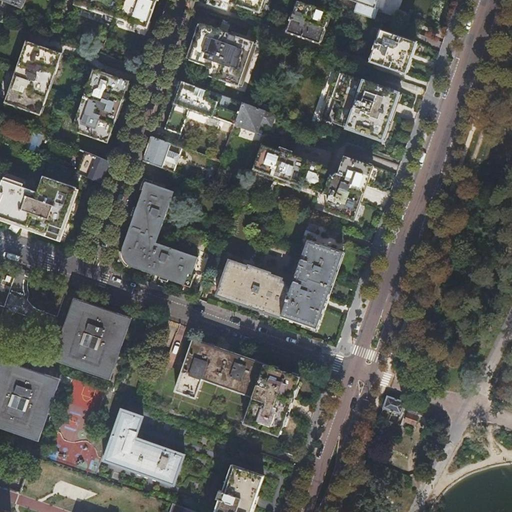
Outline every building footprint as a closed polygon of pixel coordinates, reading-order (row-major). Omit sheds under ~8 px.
[(156,0),(76,0),(76,2),(147,27),(153,11),(156,0)] [(259,11),(262,0),(209,0),(208,3),(221,7),(227,9),(229,4),(232,5),(233,2),(235,3),(234,4),(237,5),(237,4),(259,11)] [(290,19),(287,31),(319,42),(323,30),(324,31),(327,24),(326,24),(330,12),(297,0),(293,12),(292,11),(291,15),(289,19),(290,19)] [(357,4),(354,11),(374,18),(377,9),(382,11),(385,0),(351,0),(355,1),(354,3),(357,4)] [(219,70),(216,78),(221,80),(239,86),(254,42),(233,34),(201,23),(195,42),(189,59),(208,66),(219,70)] [(369,62),(404,74),(409,60),(411,56),(412,53),(411,53),(415,41),(381,29),(376,41),(375,41),(373,47),(374,48),(369,62)] [(26,40),(5,101),(40,114),(61,52),(26,40)] [(205,74),(216,78),(219,70),(208,66),(205,74)] [(93,68),(72,129),(108,142),(111,131),(124,93),(129,80),(93,68)] [(396,101),(399,92),(349,75),(339,71),(323,118),(382,139),(385,131),(396,101)] [(213,115),(235,123),(242,102),(227,96),(179,79),(177,87),(179,88),(174,102),(212,116),(213,115)] [(276,114),(269,112),(242,102),(235,123),(234,124),(257,132),(262,134),(262,133),(262,132),(262,130),(264,123),(270,125),(270,126),(271,126),(276,114)] [(40,132),(33,130),(25,151),(32,153),(40,132)] [(142,160),(174,171),(183,147),(151,136),(147,147),(142,160)] [(327,167),(321,165),(262,144),(257,158),(252,171),(309,192),(317,195),(318,191),(326,194),(327,203),(324,210),(353,221),(363,193),(373,164),(344,154),(338,170),(332,176),(325,173),(327,167)] [(77,171),(104,182),(107,175),(112,161),(85,151),(77,171)] [(219,167),(215,180),(228,184),(233,172),(219,167)] [(77,186),(65,182),(44,175),(38,190),(3,178),(0,185),(0,215),(4,217),(22,223),(48,232),(48,229),(61,234),(69,210),(77,186)] [(173,190),(146,181),(123,249),(122,250),(122,251),(122,253),(123,255),(123,256),(124,258),(125,259),(126,261),(127,262),(128,263),(129,264),(132,265),(155,273),(188,285),(198,256),(156,242),(173,190)] [(269,272),(261,270),(248,265),(247,266),(228,259),(216,294),(261,309),(272,313),(282,316),(299,321),(304,323),(304,324),(315,327),(316,327),(333,279),(342,251),(307,239),(298,264),(292,284),(289,287),(285,286),(284,282),(280,280),(281,278),(269,273),(269,272)] [(22,311),(26,298),(11,293),(15,282),(1,277),(0,279),(0,305),(3,307),(4,305),(22,311)] [(105,311),(86,304),(73,342),(113,355),(126,318),(105,311)] [(175,391),(194,397),(201,378),(252,396),(243,422),(279,435),(289,406),(300,375),(234,353),(194,339),(175,391)] [(57,359),(95,371),(100,356),(63,343),(57,359)] [(15,366),(1,403),(42,417),(54,380),(32,372),(15,366)] [(404,403),(387,396),(382,408),(400,415),(404,403)] [(0,425),(23,433),(28,418),(0,408),(0,425)] [(132,413),(121,410),(103,460),(174,484),(184,455),(135,438),(142,417),(132,413)] [(415,420),(406,417),(404,424),(413,427),(415,420)] [(219,499),(214,511),(250,511),(255,499),(264,474),(231,463),(222,490),(219,489),(216,497),(219,499)]
